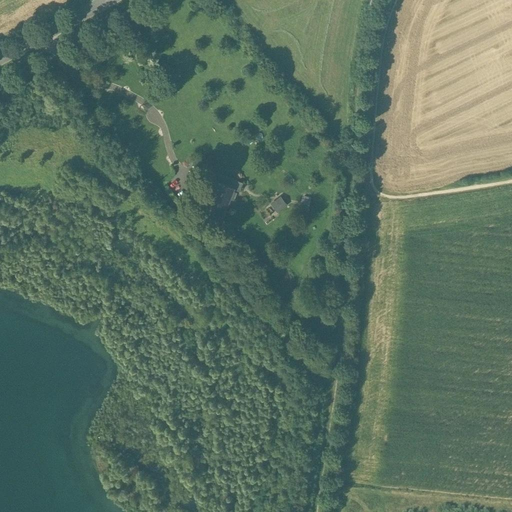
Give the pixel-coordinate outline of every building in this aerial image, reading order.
[(231,186),(209,179),(204,194),(226,202),(231,187),(231,186)] [(241,182),(234,179),(231,186),(231,187),(239,190),(241,182)] [(221,214),(226,202),(204,194),(201,200),(199,207),(221,214)] [(287,205),(280,197),(271,204),(278,213),(287,205)] [(310,198),(303,197),(301,208),(308,209),(310,198)]
